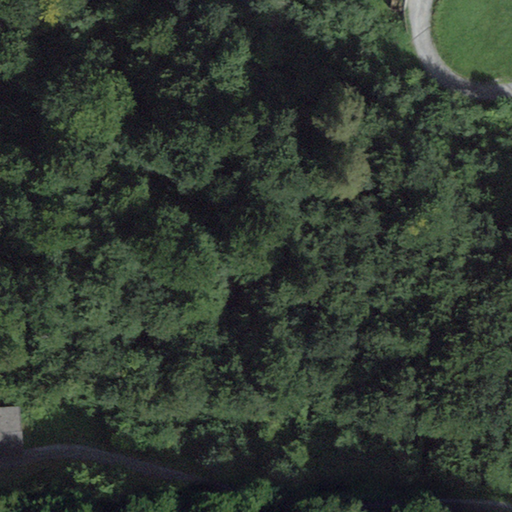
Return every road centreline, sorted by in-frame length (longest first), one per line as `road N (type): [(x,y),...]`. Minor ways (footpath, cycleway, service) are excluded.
road 1 (track): [(366,511),(192,478),(31,475),(0,487)]
road 2 (track): [(424,0),(419,33),(441,80),(473,93),(511,90)]
